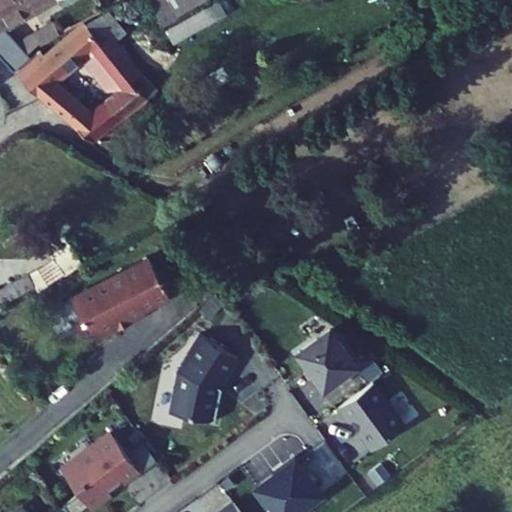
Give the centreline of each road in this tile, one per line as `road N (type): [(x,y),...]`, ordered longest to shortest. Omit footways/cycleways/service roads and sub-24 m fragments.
road 1 (residential): [(0,459),(178,308)]
road 2 (residential): [(158,511),(288,413)]
